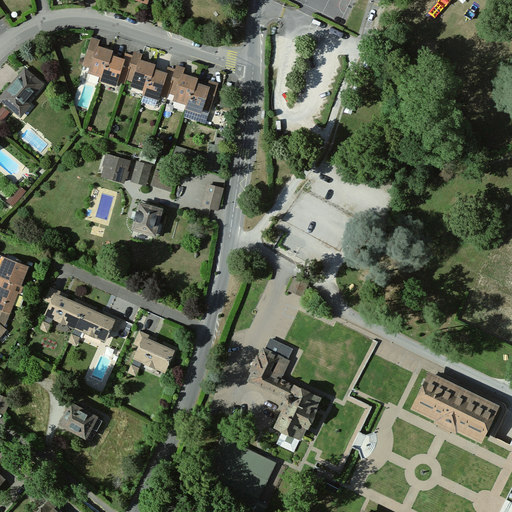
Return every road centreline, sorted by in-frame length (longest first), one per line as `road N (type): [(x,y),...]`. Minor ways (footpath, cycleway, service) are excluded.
road 1 (tertiary): [(134,511),(183,414),(209,331),(253,66)]
road 2 (residential): [(0,48),(31,26),(74,16),(253,66)]
